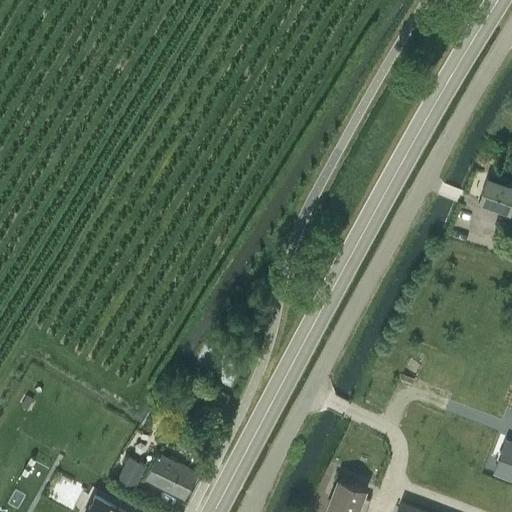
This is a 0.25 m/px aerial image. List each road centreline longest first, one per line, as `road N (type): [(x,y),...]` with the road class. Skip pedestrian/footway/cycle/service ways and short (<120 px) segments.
road 1 (tertiary): [(216,511),(498,0)]
road 2 (unclassified): [(511,29),(246,511)]
